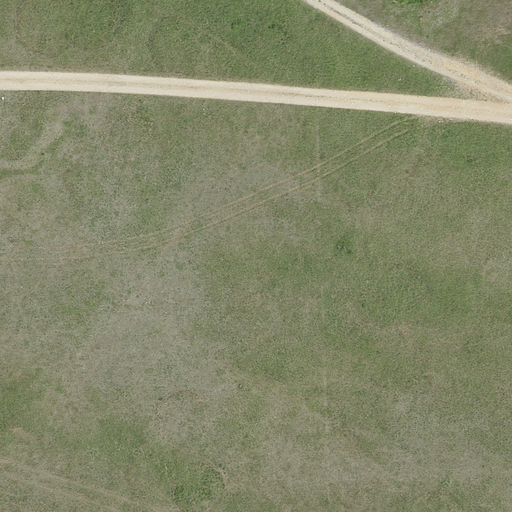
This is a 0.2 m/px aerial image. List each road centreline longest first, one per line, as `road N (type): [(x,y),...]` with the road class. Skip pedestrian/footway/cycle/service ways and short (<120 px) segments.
road 1 (track): [(511,110),(0,78)]
road 2 (track): [(511,88),(387,36),(330,0)]
